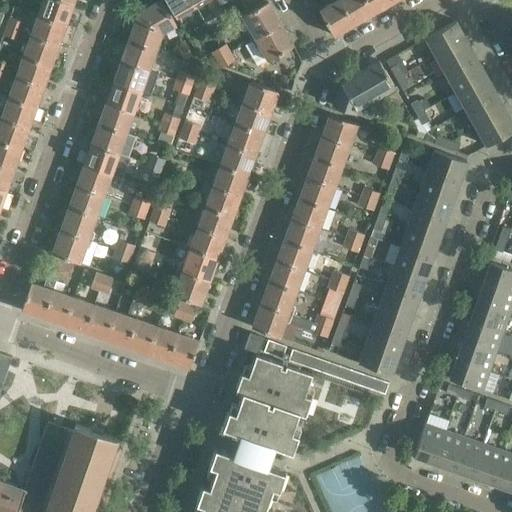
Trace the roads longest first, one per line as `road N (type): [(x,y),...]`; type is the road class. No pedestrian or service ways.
road 1 (residential): [(501,511),(396,475),(385,459),(499,164),(511,156)]
road 2 (residential): [(202,402),(321,69)]
road 3 (residential): [(0,313),(101,0)]
road 4 (residential): [(202,402),(0,326)]
road 5 (residential): [(321,69),(457,0)]
road 6 (residential): [(148,511),(179,423),(202,402)]
